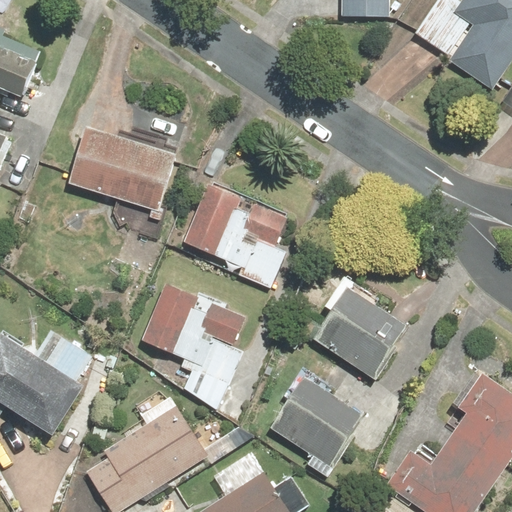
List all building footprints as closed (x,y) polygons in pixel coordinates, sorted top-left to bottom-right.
[(470,28),(446,63),(491,92),(511,60),(511,0),(461,0),(451,15),(470,28)] [(0,52),(0,92),(22,101),(36,67),(0,52)] [(172,159),(82,130),(64,185),(155,214),(172,159)] [(285,219),(205,185),(177,252),(271,291),(286,255),(273,249),(285,219)] [(243,319),(164,287),(140,345),(181,362),(179,369),(190,374),(181,390),(216,413),(241,353),(231,349),(243,319)] [(342,292),(310,342),(371,381),(403,331),(342,292)] [(0,340),(0,409),(46,438),(78,389),(0,340)] [(474,511),(511,457),(511,401),(477,378),(455,412),(462,417),(427,468),(406,454),(383,488),(418,511),(474,511)] [(299,382),(268,431),(328,469),(359,420),(299,382)] [(104,460),(84,473),(108,511),(120,511),(206,458),(174,408),(100,454),(104,460)] [(286,511),(261,473),(202,511),(286,511)]
